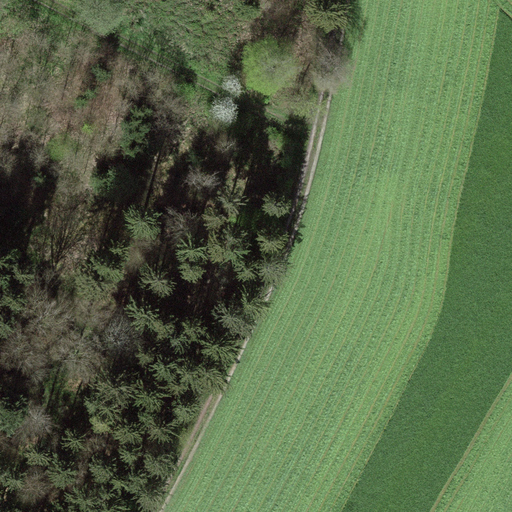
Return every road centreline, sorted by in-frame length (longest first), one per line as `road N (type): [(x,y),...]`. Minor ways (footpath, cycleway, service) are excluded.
road 1 (track): [(341,0),(293,220),(248,331),(154,511)]
road 2 (track): [(33,0),(316,131)]
